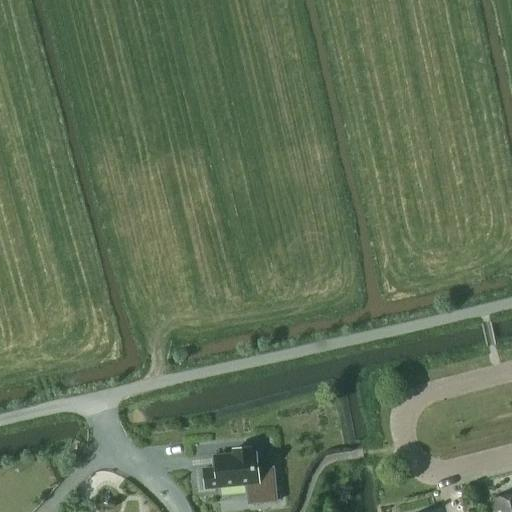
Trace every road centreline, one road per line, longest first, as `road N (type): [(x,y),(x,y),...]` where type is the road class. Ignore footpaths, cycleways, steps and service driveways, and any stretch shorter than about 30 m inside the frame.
road 1 (unclassified): [(0,421),(511,302)]
road 2 (residential): [(511,373),(411,402),(401,429),(405,448)]
road 3 (residential): [(405,448),(417,468),(431,473),(511,457)]
